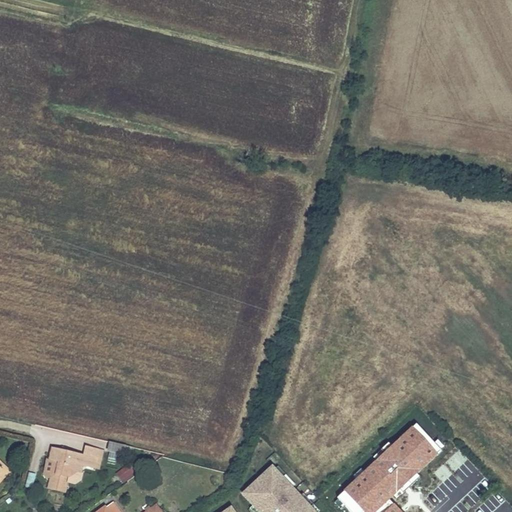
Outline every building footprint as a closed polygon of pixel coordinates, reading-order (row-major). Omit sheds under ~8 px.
[(110,443),(108,451),(123,455),(125,447),(110,443)] [(84,467),(97,470),(102,451),(88,448),(85,457),(55,449),(52,461),(61,463),(58,475),(53,478),(50,489),(66,493),(70,476),(78,472),(83,473),(84,467)] [(0,485),(13,472),(0,460),(0,467),(4,471),(0,476),(0,485)] [(124,485),(136,476),(128,465),(116,474),(124,485)] [(311,511),(272,470),(243,497),(257,511),(311,511)]
